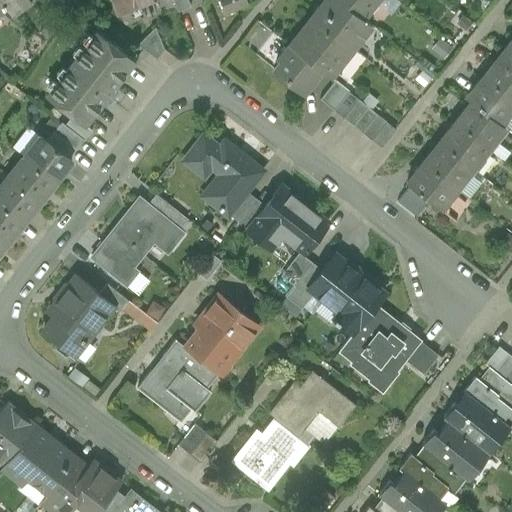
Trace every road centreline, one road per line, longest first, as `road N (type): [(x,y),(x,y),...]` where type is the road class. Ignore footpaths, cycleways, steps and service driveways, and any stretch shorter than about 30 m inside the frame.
road 1 (residential): [(0,312),(172,92),(210,80),(484,298)]
road 2 (residential): [(213,511),(0,352)]
